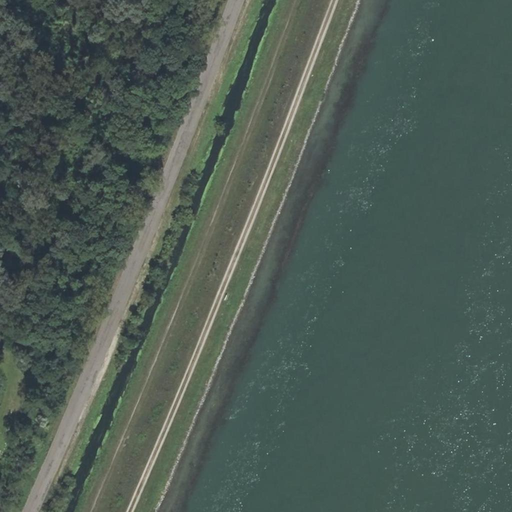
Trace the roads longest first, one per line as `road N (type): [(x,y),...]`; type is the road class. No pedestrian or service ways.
road 1 (track): [(298,0),(91,511)]
road 2 (track): [(331,0),(261,197),(126,511)]
